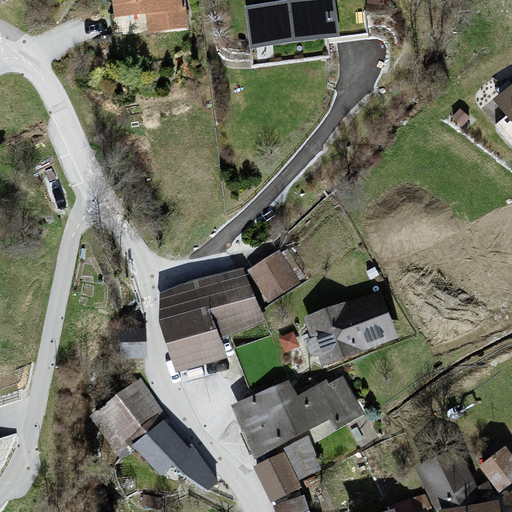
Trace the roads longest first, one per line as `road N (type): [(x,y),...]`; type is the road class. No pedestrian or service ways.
road 1 (residential): [(92,190),(178,411),(246,511)]
road 2 (residential): [(92,190),(68,243),(22,462),(0,502)]
road 3 (residential): [(12,57),(42,78),(92,190)]
